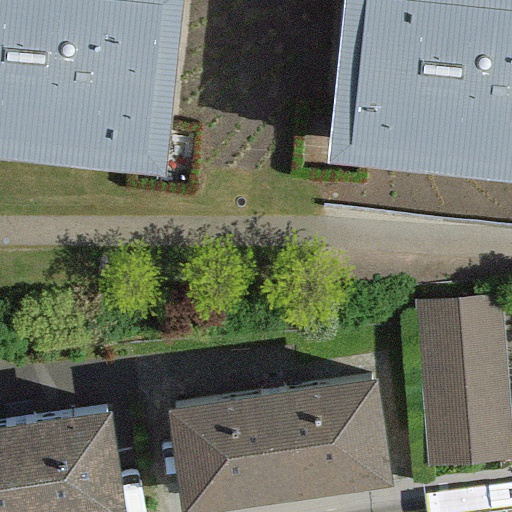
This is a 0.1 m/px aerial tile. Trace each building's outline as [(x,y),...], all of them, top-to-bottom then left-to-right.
[(0,0),(0,133),(182,155),(200,0),(0,0)] [(511,0),(369,0),(356,144),(511,158),(511,0)] [(511,349),(506,279),(419,287),(431,440),(511,433),(511,349)] [(390,349),(178,382),(195,488),(407,455),(390,349)] [(124,377),(0,397),(0,511),(5,511),(143,489),(124,377)]
